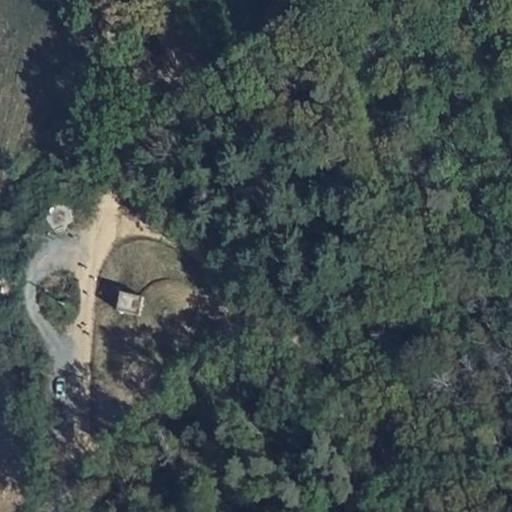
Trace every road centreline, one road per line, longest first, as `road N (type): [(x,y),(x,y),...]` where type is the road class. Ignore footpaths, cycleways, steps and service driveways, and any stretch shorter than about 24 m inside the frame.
road 1 (track): [(78,488),(153,402),(235,345),(282,335),(403,373),(511,456)]
road 2 (track): [(78,488),(87,286),(115,218)]
road 3 (track): [(115,218),(104,0)]
road 4 (track): [(115,218),(196,250),(282,335)]
road 5 (track): [(336,349),(412,511)]
